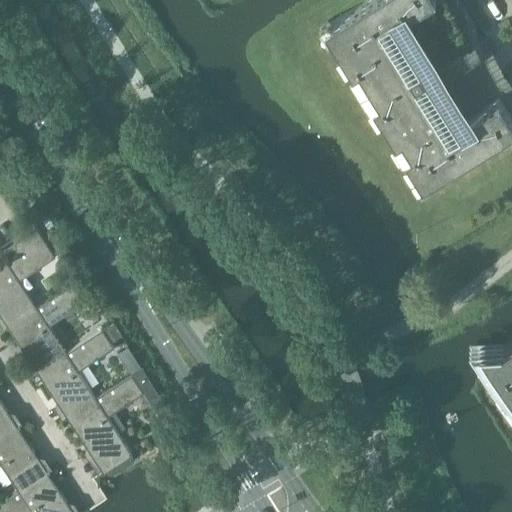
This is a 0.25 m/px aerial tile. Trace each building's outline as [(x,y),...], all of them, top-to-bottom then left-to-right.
[(453,132),(430,95),(420,79),(426,75),(420,65),(414,69),(385,23),(396,16),(399,20),(430,0),(367,0),(325,27),(423,185),(511,129),(511,118),(499,98),(462,121),(464,125),(453,132)] [(48,216),(43,220),(48,228),(54,224),(48,216)] [(0,310),(4,311),(12,323),(37,307),(19,280),(56,256),(36,227),(14,241),(21,252),(0,266),(0,310)] [(76,288),(82,296),(94,288),(85,275),(73,283),(76,288)] [(34,357),(41,368),(42,369),(67,352),(49,325),(85,301),(76,288),(73,283),(37,307),(12,323),(10,324),(18,337),(16,338),(27,355),(34,357)] [(115,320),(103,328),(110,340),(111,341),(123,334),(115,320)] [(67,352),(42,369),(41,368),(39,369),(48,382),(46,383),(57,400),(63,402),(71,413),(71,414),(97,397),(96,397),(79,370),(115,346),(111,341),(110,340),(103,328),(67,352)] [(503,348),(480,349),(488,362),(494,371),(498,378),(503,384),(504,385),(511,396),(505,401),(509,407),(511,410),(511,342),(505,347),(503,348)] [(132,373),(96,397),(97,397),(71,414),(71,413),(69,414),(77,427),(75,429),(86,445),(93,447),(108,469),(133,453),(108,415),(144,392),(132,373)] [(0,439),(14,430),(14,429),(6,418),(8,411),(0,399),(0,439)] [(44,474),(36,463),(37,456),(26,439),(24,440),(16,428),(14,429),(14,430),(0,439),(0,464),(2,464),(19,490),(20,491),(44,475),(44,474)] [(68,511),(66,508),(67,501),(56,484),(54,485),(46,473),(44,474),(44,475),(20,491),(19,490),(0,502),(0,511),(26,511),(31,509),(33,511),(68,511)]
